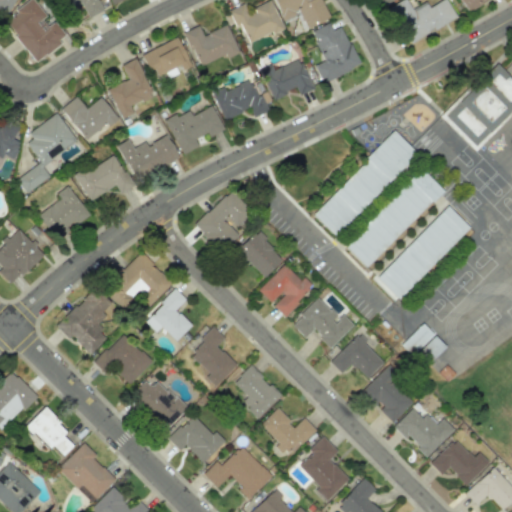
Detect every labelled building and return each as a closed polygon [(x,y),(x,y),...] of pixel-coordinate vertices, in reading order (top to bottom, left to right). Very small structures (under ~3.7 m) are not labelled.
[(33,61),(66,38),(53,21),(49,24),(31,0),(29,0),(2,20),(33,61)] [(101,10),(96,0),(57,0),(63,11),(79,3),(87,18),(101,10)] [(320,0),(272,0),(280,20),(298,13),(304,28),(327,18),(320,0)] [(454,17),(444,0),(438,0),(427,7),(424,1),(410,9),(404,0),(398,0),(386,7),(407,44),(454,17)] [(482,0),(458,0),(466,11),(482,0)] [(281,27),(269,1),(246,12),(242,4),(226,11),(234,27),(239,25),(247,43),(281,27)] [(309,31),(322,61),(312,65),(320,82),(357,65),(340,25),(331,30),(328,23),(309,31)] [(224,54),(226,57),(237,52),(225,24),(201,35),(197,25),(182,32),(197,66),(224,54)] [(177,65),(180,71),(189,66),(175,37),(140,54),(152,78),(177,65)] [(105,89),(120,118),(131,112),(129,107),(151,95),(132,58),(118,65),(125,79),(105,89)] [(271,99),(294,89),(297,95),(312,89),(298,58),(272,70),(269,64),(257,69),(271,99)] [(476,148),(511,110),(511,80),(494,64),(443,117),(476,148)] [(222,120),(248,108),(252,117),(267,111),(260,94),(255,96),(248,79),(223,90),(222,87),(210,92),(222,120)] [(115,117),(98,96),(84,108),(74,96),(58,108),(84,141),(115,117)] [(222,129),(209,105),(190,115),(187,110),(175,116),(173,113),(162,119),(180,154),(196,146),(193,139),(205,132),(208,136),(222,129)] [(74,141),(55,112),(26,132),(30,138),(25,142),(38,162),(14,179),(24,193),(48,176),(40,165),(74,141)] [(414,152),(391,130),(311,214),(334,236),(414,152)] [(176,157),(165,135),(145,144),(143,142),(130,148),(126,139),(115,144),(131,178),(176,157)] [(88,201),(113,185),(118,193),(131,185),(111,153),(73,177),(88,201)] [(441,189),(417,167),(342,245),(365,267),(441,189)] [(67,230),(66,228),(86,214),(66,185),(53,194),(57,200),(36,214),(53,240),(67,230)] [(234,226),(249,212),(228,189),(192,224),(218,252),(236,235),(223,221),(226,218),(234,226)] [(467,227),(445,205),(374,277),(396,299),(467,227)] [(281,257),(253,231),(234,251),(262,277),(281,257)] [(169,282),(137,251),(101,289),(121,308),(136,292),(148,304),(169,282)] [(270,304),(282,316),(309,288),(282,262),(256,290),(270,304)] [(105,336),(94,325),(104,315),(100,311),(108,303),(92,287),(55,325),(86,355),(105,336)] [(142,320),(153,331),(159,325),(173,341),(189,325),(174,309),(184,299),(174,289),(142,320)] [(328,348),(351,325),(340,313),(337,317),(317,297),(289,324),(303,338),(311,330),(328,348)] [(400,344),(411,355),(431,334),(420,323),(400,344)] [(206,372),(202,377),(213,387),(234,364),(214,345),(222,337),(212,328),(187,354),(206,372)] [(127,385),(149,361),(119,333),(91,363),(103,374),(109,367),(127,385)] [(364,378),(382,361),(355,334),(328,361),(339,373),(349,363),(364,378)] [(421,348),(420,347),(414,355),(426,365),(442,345),(431,336),(421,348)] [(390,422),(410,402),(390,382),(396,375),(385,364),(360,390),(379,408),(377,410),(390,422)] [(255,419),(278,394),(247,365),(230,383),(245,396),(238,403),(255,419)] [(0,429),(34,395),(9,370),(0,378),(0,429)] [(162,430),(184,409),(156,379),(149,386),(143,380),(129,394),(162,430)] [(70,445),(60,435),(65,430),(41,407),(24,425),(58,458),(70,445)] [(312,429),(302,417),(292,426),(275,407),(257,424),(284,454),(312,429)] [(423,456),(452,430),(441,418),(434,424),(424,413),(419,417),(410,408),(392,424),(423,456)] [(210,435),(191,415),(166,438),(177,450),(183,444),(200,462),(223,441),(214,431),(210,435)] [(346,478),(327,459),(335,450),(320,435),(306,450),(309,453),(296,466),(317,487),(314,490),(324,500),(346,478)] [(464,485),(486,462),(476,451),(471,457),(452,439),(428,464),(439,474),(446,467),(464,485)] [(112,480),(90,456),(93,454),(81,442),(55,467),(88,503),(112,480)] [(218,465),(213,461),(200,473),(214,487),(227,474),(238,485),(235,489),(245,499),(269,476),(239,445),(218,465)] [(0,503),(9,511),(18,511),(38,491),(6,461),(0,467),(0,503)] [(499,510),(511,498),(511,489),(491,467),(463,492),(474,504),(485,494),(499,510)] [(344,511),(378,511),(365,497),(373,490),(362,478),(336,503),(344,511)] [(148,511),(136,500),(129,507),(109,487),(86,511),(148,511)] [(291,511),(271,490),(247,511),(302,511),(296,506),(291,511)]
